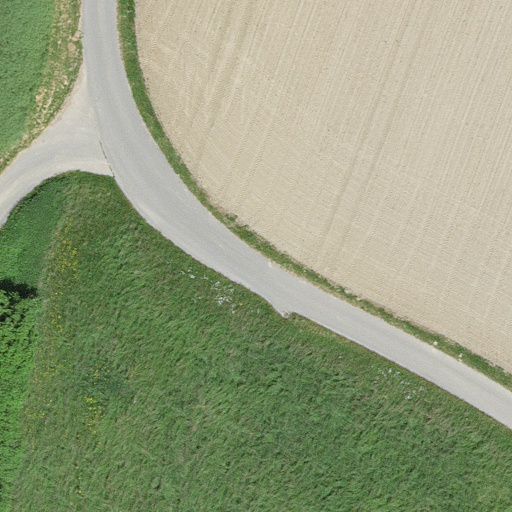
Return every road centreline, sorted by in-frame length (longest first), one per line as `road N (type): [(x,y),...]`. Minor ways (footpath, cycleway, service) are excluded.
road 1 (unclassified): [(95,0),(114,119),(141,172),(258,278),(511,414)]
road 2 (track): [(114,119),(36,161),(0,210)]
